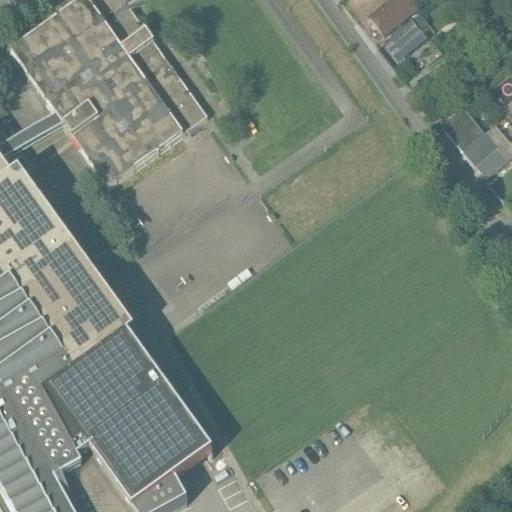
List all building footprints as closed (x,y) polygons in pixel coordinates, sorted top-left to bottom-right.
[(56,122),(63,132),(108,194),(207,123),(153,49),(145,38),(146,37),(128,13),(142,3),(140,0),(90,0),(67,17),(65,14),(33,37),(35,40),(10,58),(50,114),(56,122)] [(423,15),(410,0),(403,0),(372,26),(388,45),(423,15)] [(411,25),(420,35),(425,30),(428,28),(428,27),(420,18),(411,25)] [(485,139),(464,156),(476,171),(486,183),(507,165),(498,154),(485,139)] [(0,511),(181,511),(187,509),(176,488),(212,462),(5,176),(0,168),(0,511)]
